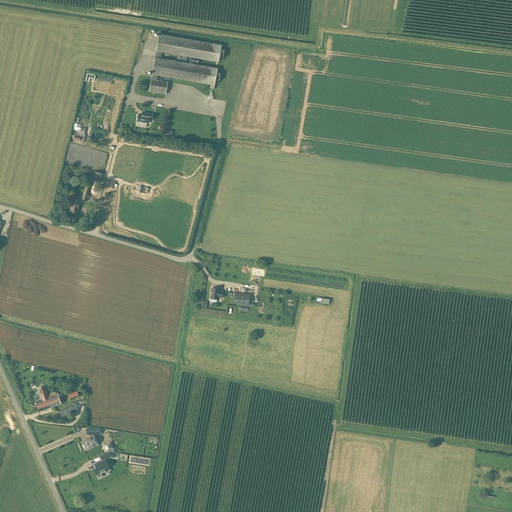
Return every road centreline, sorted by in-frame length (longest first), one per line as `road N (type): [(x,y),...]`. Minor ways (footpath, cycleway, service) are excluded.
road 1 (unclassified): [(0,207),(189,256),(222,145)]
road 2 (unclassified): [(64,511),(0,366)]
